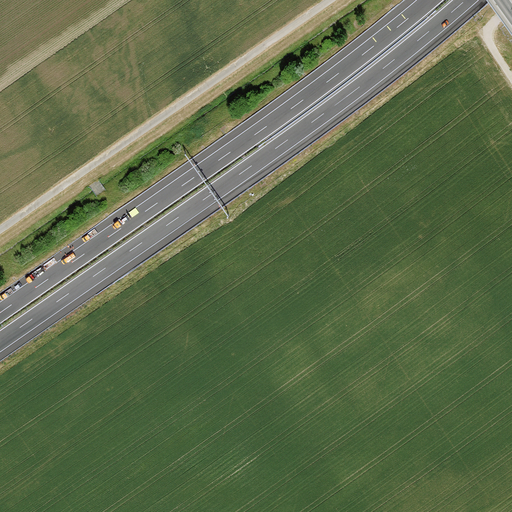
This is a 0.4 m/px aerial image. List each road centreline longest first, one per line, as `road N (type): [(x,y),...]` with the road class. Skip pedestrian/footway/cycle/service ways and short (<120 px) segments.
road 1 (motorway): [(0,342),(270,153),(466,0)]
road 2 (motorway): [(429,0),(0,312)]
road 3 (track): [(329,0),(0,230)]
